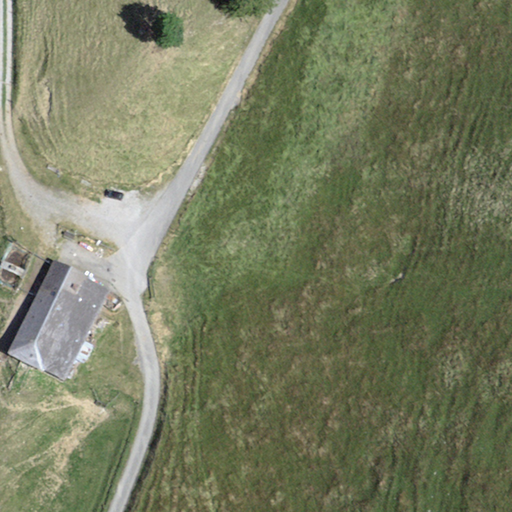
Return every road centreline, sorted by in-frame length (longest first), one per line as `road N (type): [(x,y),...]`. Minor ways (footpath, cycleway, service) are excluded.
road 1 (unclassified): [(279,0),(135,271),(133,299),(152,385),(115,511)]
road 2 (track): [(5,0),(3,95),(20,176),(51,202),(150,236)]
